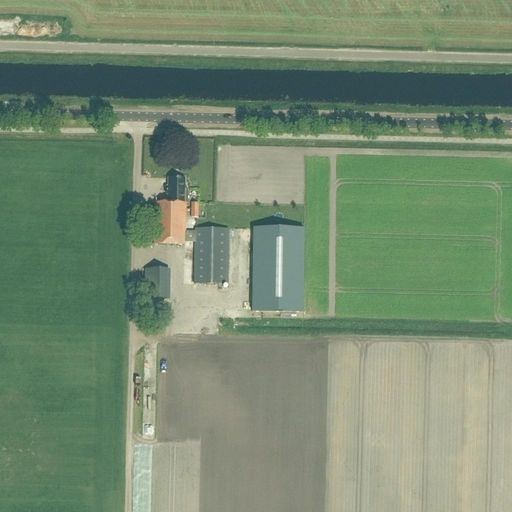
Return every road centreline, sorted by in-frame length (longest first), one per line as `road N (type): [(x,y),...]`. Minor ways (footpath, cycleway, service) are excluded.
road 1 (unclassified): [(511,59),(0,46)]
road 2 (tertiary): [(511,126),(0,114)]
road 3 (track): [(129,328),(125,511)]
